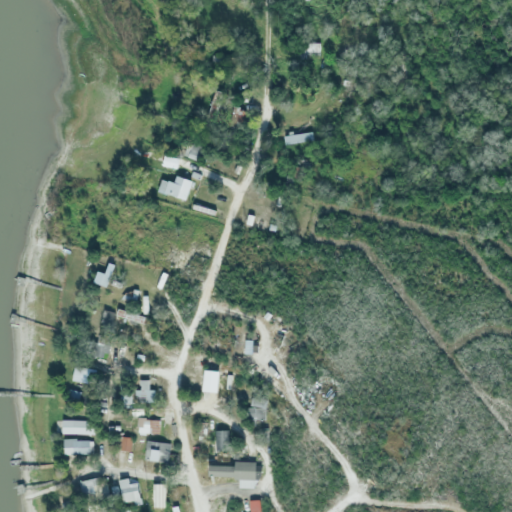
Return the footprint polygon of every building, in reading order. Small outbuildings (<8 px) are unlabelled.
[(297,43),(320,43),(320,56),(297,56),(297,43)] [(213,54),(241,57),(240,65),(212,61),(213,54)] [(215,90),(224,93),(212,130),(203,127),(215,90)] [(233,106),(242,108),(238,123),(229,121),(233,106)] [(283,136),(311,132),(312,140),(284,145),(283,136)] [(161,165),(163,155),(178,158),(176,168),(161,165)] [(286,177),(299,179),(302,164),(288,162),(286,177)] [(193,171),(202,175),(200,181),(190,177),(193,171)] [(185,201),(192,181),(175,175),(173,183),(161,178),(156,190),(185,201)] [(191,208),(193,203),(215,210),(214,215),(191,208)] [(255,216),(251,226),(244,224),(248,213),(255,216)] [(103,273),(108,262),(115,265),(106,287),(92,282),(97,270),(103,273)] [(163,272),(169,274),(162,289),(156,286),(163,272)] [(115,315),(117,309),(147,318),(145,324),(115,315)] [(97,334),(109,336),(105,358),(94,356),(97,334)] [(94,371),(76,366),(72,380),(90,385),(94,371)] [(149,379),(149,390),(156,390),(156,402),(138,402),(138,379),(149,379)] [(247,407),(264,407),(265,418),(247,419),(247,407)] [(94,434),(61,434),(61,419),(94,419),(94,434)] [(137,434),(137,419),(160,419),(160,434),(137,434)] [(228,430),(228,451),(215,451),(215,430),(228,430)] [(131,437),(131,451),(121,451),(121,437),(131,437)] [(91,439),(91,454),(64,454),(64,439),(91,439)] [(144,460),(146,441),(170,443),(168,463),(144,460)] [(207,476),(207,465),(233,466),(233,461),(257,461),(257,477),(207,476)] [(85,496),(81,480),(97,477),(101,493),(85,496)] [(117,480),(127,478),(129,484),(137,482),(142,504),(133,505),(132,500),(122,502),(117,480)] [(151,511),(164,511),(164,484),(151,484),(151,511)] [(250,511),(249,500),(260,499),(261,511),(250,511)]
